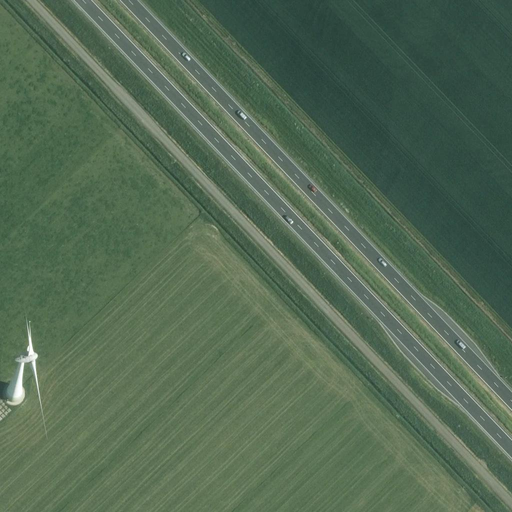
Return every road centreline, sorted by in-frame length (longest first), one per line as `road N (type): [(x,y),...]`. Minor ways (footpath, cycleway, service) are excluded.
road 1 (unclassified): [(511,504),(33,0)]
road 2 (trunk): [(78,0),(511,452)]
road 3 (trunk): [(511,401),(131,0)]
